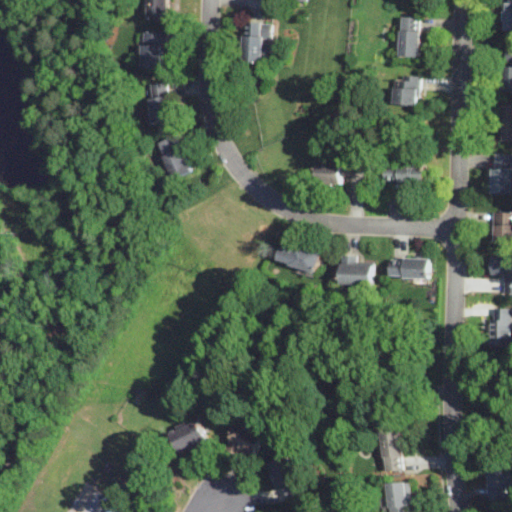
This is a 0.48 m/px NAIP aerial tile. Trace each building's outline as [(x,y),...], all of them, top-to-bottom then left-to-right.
[(168,19),(168,0),(149,0),(149,19),(168,19)] [(420,17),(401,17),(401,56),(420,56),(420,17)] [(245,23),(244,61),(271,61),(272,23),(245,23)] [(166,32),(143,32),(143,69),(166,69),(166,32)] [(506,59),(511,59),(511,66),(503,66),(503,92),(511,92),(511,45),(506,45),(506,59)] [(395,106),(420,106),(420,76),(395,76),(395,106)] [(174,121),(166,82),(148,86),(156,124),(174,121)] [(511,104),(500,104),(500,141),(511,141),(511,104)] [(192,172),(176,136),(159,144),(175,179),(192,172)] [(494,193),(511,193),(511,154),(494,154),(494,193)] [(319,183),(365,183),(365,164),(319,164),(319,183)] [(426,183),(426,164),(387,164),(387,183),(426,183)] [(494,241),(511,241),(511,244),(511,212),(494,212),(494,241)] [(317,272),(322,252),(283,242),(278,261),(317,272)] [(511,254),(494,254),(494,274),(504,274),(504,293),(511,293),(511,263),(511,254)] [(358,255),(342,255),(342,286),(374,287),(374,264),(358,263),(358,255)] [(431,258),(405,258),(405,263),(392,263),(392,277),(431,277),(431,258)] [(511,309),(492,309),(492,346),(511,346),(511,309)] [(265,433),(258,431),(261,422),(241,415),(228,451),(256,460),(265,433)] [(181,454),(210,441),(201,421),(172,434),(181,454)] [(385,471),(405,471),(405,431),(385,431),(385,471)] [(271,463),(287,500),(305,493),(289,456),(271,463)] [(511,501),(511,471),(489,471),(489,501),(511,501)] [(390,483),(390,511),(411,511),(411,483),(390,483)]
